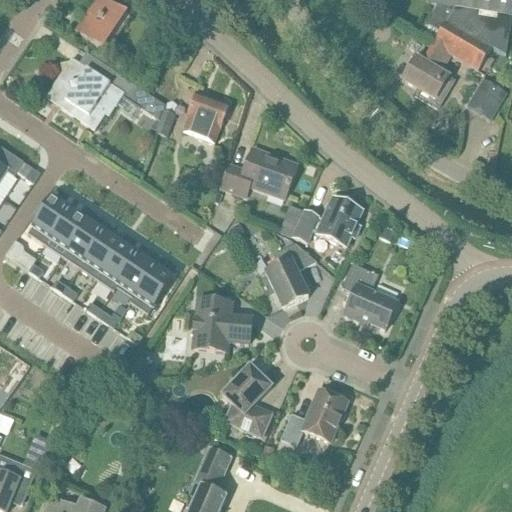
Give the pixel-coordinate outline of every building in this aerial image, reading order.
[(128,18),(100,0),(98,0),(76,35),(104,54),(128,18)] [(413,67),(402,84),(418,94),(415,98),(437,112),(447,94),(454,84),(441,76),(444,69),(446,71),(453,60),(479,75),(489,59),(493,52),(506,60),(511,20),(511,0),(427,0),(426,7),(436,8),(418,38),(434,48),(423,65),(416,61),(413,67)] [(122,100),(160,124),(164,114),(165,109),(116,76),(109,87),(72,62),(46,101),(48,103),(49,102),(47,101),(51,95),(65,104),(60,111),(90,131),(95,134),(106,118),(109,120),(122,100)] [(468,110),(489,124),(505,99),(484,85),(468,110)] [(196,96),(189,115),(187,121),(189,121),(184,136),(214,148),(219,133),(220,133),(229,109),(196,96)] [(164,114),(160,124),(155,136),(167,141),(175,118),(164,114)] [(89,142),(86,146),(97,153),(101,147),(92,141),(89,142)] [(0,188),(8,176),(14,180),(23,167),(0,151),(0,188)] [(222,187),(221,192),(246,201),(250,190),(285,203),(297,169),(266,158),(265,160),(252,155),(245,174),(229,168),(222,187)] [(33,173),(26,183),(33,188),(40,178),(33,173)] [(52,200),(32,230),(50,242),(70,211),(52,200)] [(305,216),(297,234),(294,241),(307,247),(312,235),(317,237),(317,239),(346,251),(351,240),(353,241),(355,240),(359,232),(358,230),(356,229),(362,215),(333,202),(323,225),(317,223),(318,222),(305,216)] [(70,211),(50,242),(67,253),(87,223),(70,211)] [(87,223),(67,253),(84,265),(104,235),(87,223)] [(284,223),(279,236),(291,241),(297,229),(284,223)] [(240,226),(229,230),(233,240),(244,235),(240,226)] [(384,229),(379,240),(390,245),(395,234),(384,229)] [(104,235),(84,265),(102,276),(122,246),(104,235)] [(15,246),(5,260),(28,276),(33,268),(36,264),(24,256),(22,250),(15,246)] [(122,246),(102,276),(119,288),(139,258),(122,246)] [(279,270),(266,276),(283,312),(308,300),(296,275),(316,266),(296,248),(274,259),(279,270)] [(139,258),(119,288),(137,300),(157,269),(139,258)] [(33,268),(28,276),(39,283),(44,275),(39,272),(33,268)] [(378,279),(352,268),(342,292),(354,297),(344,320),(359,326),(360,324),(385,334),(397,307),(371,295),(378,279)] [(157,269),(137,300),(154,311),(174,281),(157,269)] [(57,284),(52,291),(62,298),(67,291),(57,284)] [(67,291),(62,298),(73,305),(78,298),(67,291)] [(193,353),(208,354),(227,356),(228,347),(248,349),(251,322),(231,320),(232,309),(198,305),(193,353)] [(90,306),(86,314),(96,321),(101,314),(90,306)] [(113,319),(119,323),(125,314),(119,310),(113,319)] [(101,314),(96,321),(113,332),(119,323),(113,319),(102,312),(101,314)] [(132,334),(127,341),(137,348),(142,341),(132,334)] [(132,376),(143,384),(153,369),(142,361),(132,376)] [(250,370),(236,385),(222,399),(232,409),(225,425),(262,441),(272,417),(254,410),(272,391),(250,370)] [(146,386),(127,390),(126,396),(144,407),(146,386)] [(330,447),(347,406),(319,395),(306,425),(292,418),(281,444),(297,451),(303,436),(330,447)] [(168,406),(164,418),(166,419),(175,422),(180,410),(168,406)] [(160,417),(152,435),(159,438),(166,419),(164,418),(160,417)] [(199,444),(211,449),(215,440),(203,435),(199,444)] [(265,448),(260,458),(270,462),(274,452),(265,448)] [(190,511),(221,511),(227,499),(217,495),(232,461),(210,451),(194,486),(201,489),(190,511)] [(0,511),(7,511),(11,503),(23,508),(30,489),(36,474),(0,458),(0,511)] [(126,462),(114,492),(128,498),(140,468),(126,462)] [(47,511),(118,511),(119,511),(96,501),(93,509),(81,504),(71,509),(52,502),(47,511)]
